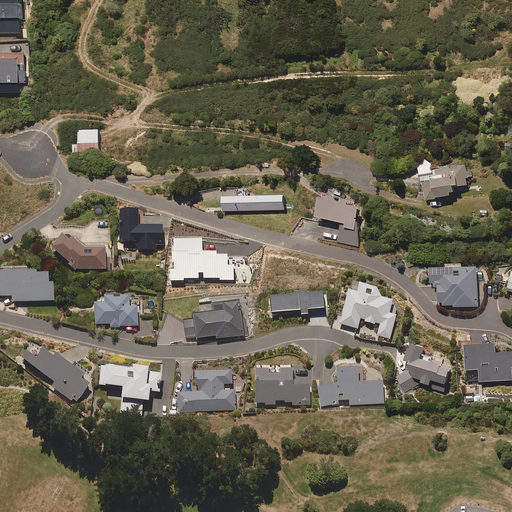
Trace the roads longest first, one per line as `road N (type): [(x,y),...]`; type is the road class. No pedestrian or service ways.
road 1 (residential): [(72,181),(370,260),(441,317),(494,324)]
road 2 (residential): [(0,316),(150,349),(241,346),(315,329),(343,336)]
